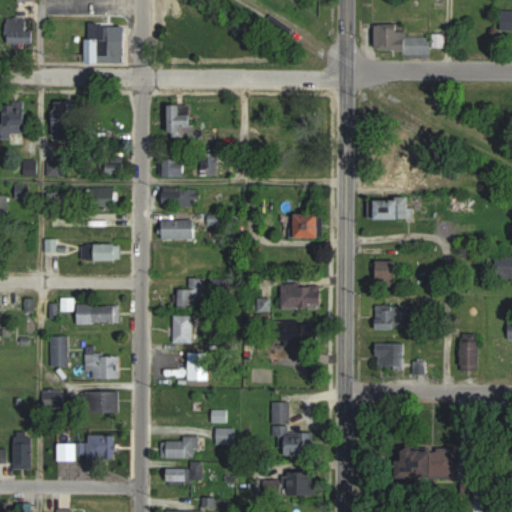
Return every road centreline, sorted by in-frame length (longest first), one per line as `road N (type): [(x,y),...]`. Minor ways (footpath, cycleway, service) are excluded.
road 1 (residential): [(140,511),(140,0)]
road 2 (primary): [(346,511),(346,0)]
road 3 (residential): [(344,72),(0,75)]
road 4 (residential): [(511,69),(344,72)]
road 5 (residential): [(511,389),(347,388)]
road 6 (residential): [(142,282),(0,279)]
road 7 (residential): [(140,487),(0,484)]
